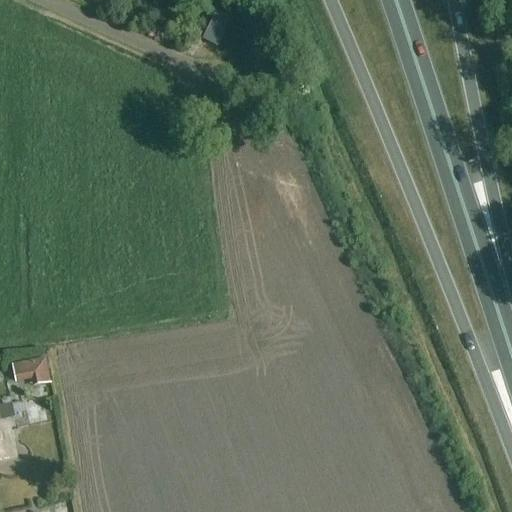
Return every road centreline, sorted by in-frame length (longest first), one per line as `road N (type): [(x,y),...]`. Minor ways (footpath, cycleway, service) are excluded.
road 1 (trunk): [(329,0),(511,442)]
road 2 (trunk): [(511,361),(394,0)]
road 3 (trunk): [(511,276),(452,0)]
road 4 (unclassified): [(43,0),(291,107)]
